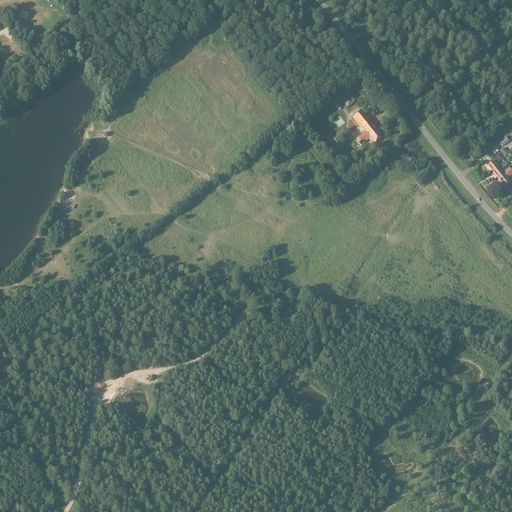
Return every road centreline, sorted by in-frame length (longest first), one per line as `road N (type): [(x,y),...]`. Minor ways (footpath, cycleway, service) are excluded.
road 1 (track): [(102,136),(174,222),(279,263),(343,300),(378,270),(422,184),(449,162)]
road 2 (track): [(65,511),(89,427),(111,386),(198,357),(252,309),(288,306),(307,283)]
road 3 (tertiary): [(511,235),(318,0)]
road 4 (track): [(381,511),(454,437),(511,345)]
road 5 (track): [(161,208),(108,215),(44,273),(13,284)]
road 6 (track): [(511,318),(451,269),(414,211)]
road 7 (track): [(219,478),(206,476),(161,421),(158,370)]
road 8 (track): [(215,237),(242,222),(262,225),(300,244),(307,283)]
